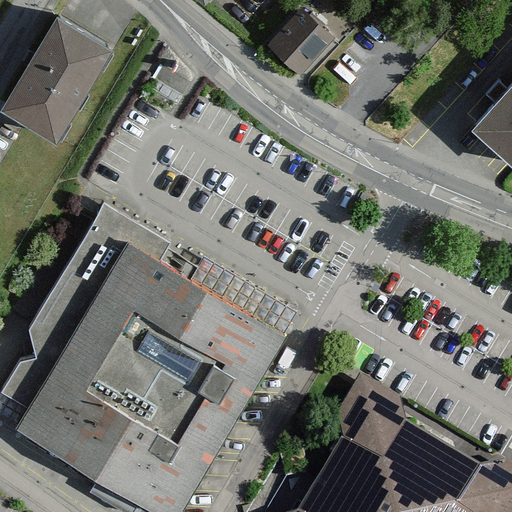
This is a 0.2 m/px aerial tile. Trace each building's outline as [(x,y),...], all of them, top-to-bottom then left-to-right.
[(306,0),(305,0),(270,39),(297,75),(333,35),(306,0)] [(119,43),(52,6),(0,98),(0,100),(65,137),(119,43)] [(511,61),(475,101),(511,136),(511,61)] [(176,511),(287,331),(120,230),(6,417),(163,511),(176,511)] [(402,392),(360,368),(323,423),(336,440),(296,511),(511,511),(511,461),(506,458),(475,464),(407,423),(402,392)]
